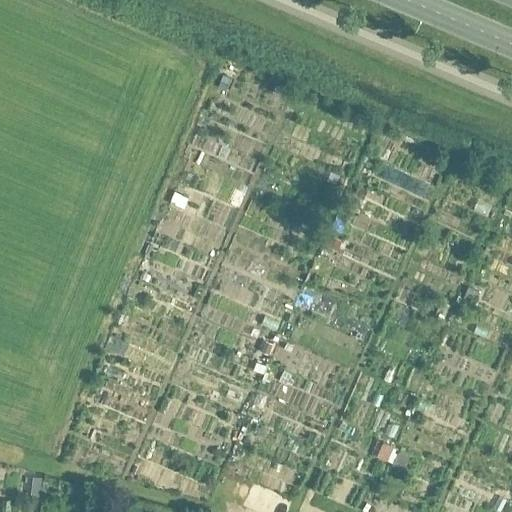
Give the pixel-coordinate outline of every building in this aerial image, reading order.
[(222,74),(217,87),(225,90),(230,78),(222,74)] [(238,204),(242,186),(215,181),(212,199),(238,204)] [(174,191),(169,201),(183,208),(188,197),(174,191)] [(199,198),(185,237),(212,247),(227,208),(199,198)] [(340,239),(359,248),(369,229),(350,220),(340,239)] [(408,250),(411,239),(390,233),(387,244),(408,250)] [(414,257),(440,269),(449,250),(423,237),(414,257)] [(468,286),(461,299),(472,305),(479,291),(468,286)] [(283,370),(278,381),(285,384),(290,374),(283,370)] [(426,384),(422,393),(430,396),(434,387),(426,384)] [(271,405),(299,415),(306,397),(278,387),(271,405)] [(289,435),(306,441),(314,422),(296,415),(289,435)] [(382,447),(376,462),(393,468),(399,454),(382,447)] [(68,501),(73,487),(61,483),(56,497),(68,501)] [(492,499),(487,509),(492,511),(497,511),(501,503),(492,499)]
